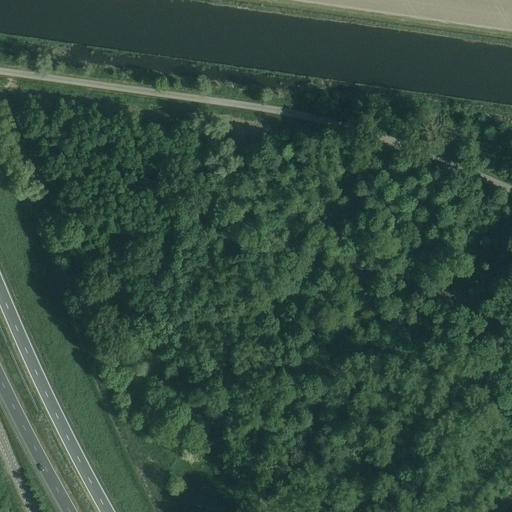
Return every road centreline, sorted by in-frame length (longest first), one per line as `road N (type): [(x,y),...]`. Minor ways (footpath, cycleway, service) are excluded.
road 1 (unclassified): [(0,70),(294,112),(384,133),(511,189)]
road 2 (trunk): [(107,511),(0,289)]
road 3 (trunk): [(0,377),(68,511)]
